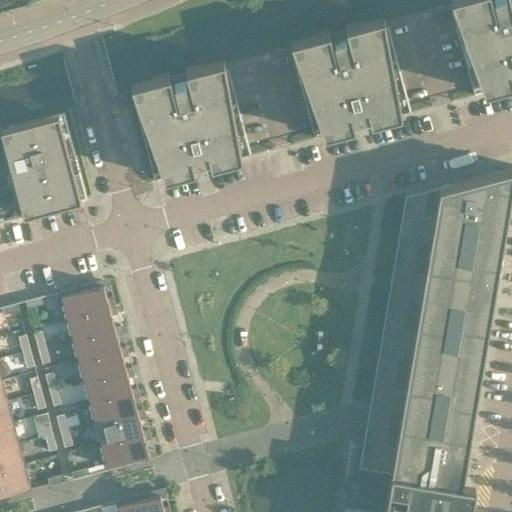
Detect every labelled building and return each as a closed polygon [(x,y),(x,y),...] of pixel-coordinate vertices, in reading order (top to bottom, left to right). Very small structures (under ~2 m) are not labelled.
[(511,0),(508,0),(511,12),(511,13),(496,18),(491,0),(450,0),(453,8),(451,8),(474,94),(511,84),(511,77),(511,76),(511,0)] [(370,122),(410,111),(387,25),(385,26),(383,16),(344,26),(352,56),(336,60),(328,31),(290,41),(293,50),(291,51),(314,137),(354,126),(352,119),(368,115),(370,122)] [(210,165),(250,154),(227,68),(225,69),(223,59),(185,69),(193,99),(176,103),(168,74),(130,84),(133,93),(131,94),(154,180),(194,169),(192,162),(209,158),(210,165)] [(86,198),(63,112),(0,128),(0,130),(7,155),(29,149),(34,165),(17,170),(21,188),(16,190),(23,215),(86,198)] [(511,180),(511,166),(404,195),(370,398),(358,467),(389,473),(382,511),(468,511),(474,484),(461,481),(511,180)] [(59,290),(66,317),(115,304),(113,295),(107,297),(106,293),(103,283),(102,284),(101,280),(91,283),(91,282),(59,290)] [(41,295),(25,300),(27,307),(43,303),(41,295)] [(17,302),(0,306),(3,314),(19,310),(17,302)] [(66,317),(72,338),(115,327),(114,326),(111,315),(117,313),(115,304),(66,317)] [(72,338),(77,359),(120,347),(117,336),(123,334),(120,324),(114,326),(115,327),(72,338)] [(41,330),(33,332),(38,347),(45,345),(41,330)] [(18,336),(22,352),(30,349),(25,334),(18,336)] [(45,345),(38,347),(42,363),(49,361),(45,345)] [(77,359),(83,380),(126,368),(126,367),(123,357),(129,355),(128,355),(126,345),(120,347),(77,359)] [(30,349),(22,352),(26,367),(34,365),(30,349)] [(83,380),(88,401),(131,389),(131,388),(128,377),(134,376),(131,366),(126,367),(126,368),(83,380)] [(44,374),(49,389),(56,387),(52,372),(44,374)] [(37,376),(29,378),(33,393),(41,391),(37,376)] [(60,403),(56,387),(49,389),(53,405),(60,403)] [(88,401),(94,421),(137,410),(137,409),(134,398),(140,397),(137,387),(131,388),(131,389),(88,401)] [(45,407),(41,391),(33,393),(37,409),(45,407)] [(0,424),(12,421),(6,400),(0,402),(0,424)] [(94,421),(100,442),(143,431),(142,430),(140,419),(145,418),(145,417),(143,408),(137,409),(137,410),(94,421)] [(63,413),(56,415),(60,431),(68,429),(63,413)] [(48,417),(40,419),(44,435),(52,433),(48,417)] [(0,446),(18,442),(12,421),(0,424),(0,446)] [(143,431),(100,442),(107,468),(107,469),(139,461),(138,460),(149,457),(149,456),(148,453),(149,453),(145,440),(151,438),(148,428),(142,430),(143,431)] [(68,429),(60,431),(64,446),(72,444),(68,429)] [(52,433),(44,435),(48,450),(56,448),(52,433)] [(0,469),(23,463),(18,442),(0,446),(0,469)] [(0,497),(30,490),(30,488),(23,463),(0,469),(0,497)] [(70,471),(73,478),(89,474),(87,466),(70,471)] [(48,485),(65,481),(63,473),(46,477),(48,485)] [(170,511),(169,505),(163,506),(162,503),(159,493),(158,493),(157,489),(147,492),(147,491),(115,500),(118,511),(170,511)]
